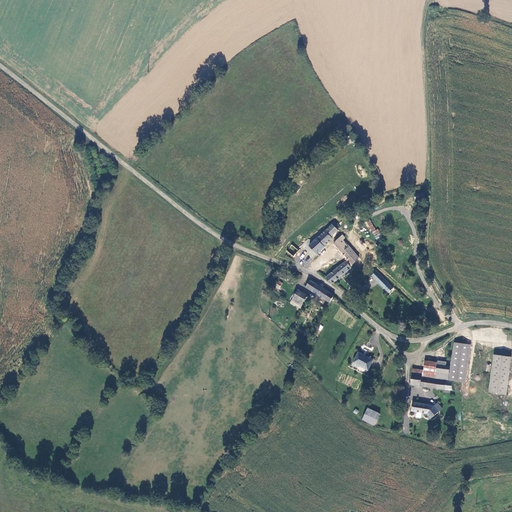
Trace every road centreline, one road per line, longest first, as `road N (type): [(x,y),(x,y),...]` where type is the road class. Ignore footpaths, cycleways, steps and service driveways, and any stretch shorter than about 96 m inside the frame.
road 1 (unclassified): [(0,65),(199,224),(324,281),(383,332),(412,340),(471,323),(511,326)]
road 2 (track): [(460,326),(425,256),(421,36),(434,0)]
